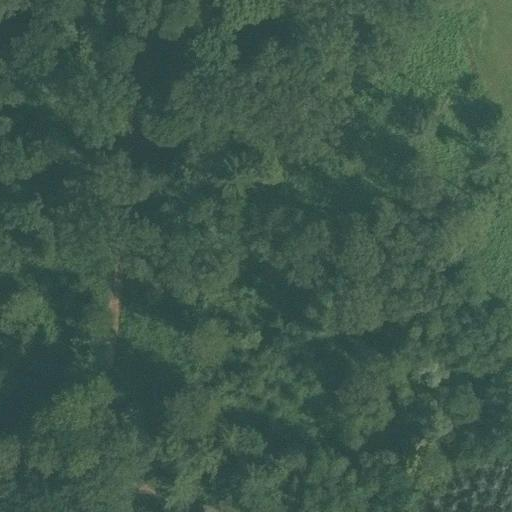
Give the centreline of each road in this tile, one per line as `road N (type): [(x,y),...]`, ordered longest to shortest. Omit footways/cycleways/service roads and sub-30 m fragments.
road 1 (track): [(155,0),(102,403),(116,492)]
road 2 (unclassified): [(201,511),(157,497),(0,487)]
